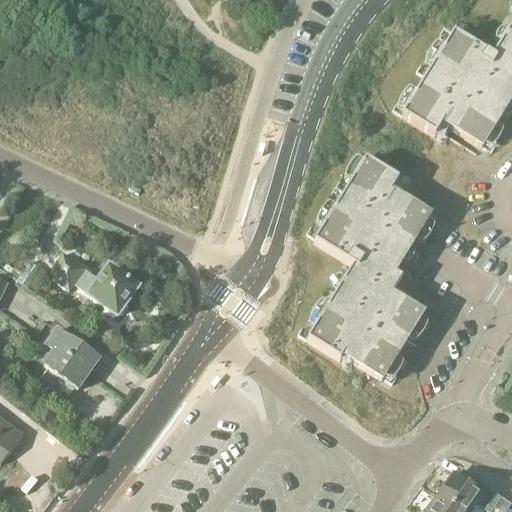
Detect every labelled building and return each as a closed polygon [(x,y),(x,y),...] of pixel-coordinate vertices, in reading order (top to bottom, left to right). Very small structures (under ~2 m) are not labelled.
[(400,119),(433,139),(441,126),(480,150),(511,98),(511,24),(491,60),(452,36),(400,119)] [(265,147),(258,145),(255,158),(263,159),(265,147)] [(421,318),(412,312),(390,298),(401,281),(393,276),(428,220),(389,196),(397,183),(364,162),(313,246),(351,270),(305,343),(338,364),(341,359),(380,383),(421,318)] [(99,282),(61,257),(46,279),(68,294),(79,278),(85,282),(87,298),(115,318),(135,291),(107,271),(99,282)] [(29,264),(16,282),(27,290),(40,272),(29,264)] [(0,297),(10,278),(0,273),(0,297)] [(77,392),(98,363),(55,333),(43,349),(50,355),(48,358),(46,357),(42,363),(44,365),(42,367),(77,392)] [(231,380),(225,375),(217,385),(224,390),(231,380)] [(0,430),(0,418),(2,416),(0,413),(0,465),(22,438),(5,424),(0,430)] [(452,477),(446,485),(444,484),(436,495),(438,497),(437,498),(456,511),(471,511),(475,507),(482,511),(483,511),(495,496),(460,471),(455,479),(452,477)] [(456,511),(437,498),(427,511),(456,511)] [(507,511),(510,507),(500,500),(496,507),(503,511),(507,511)]
